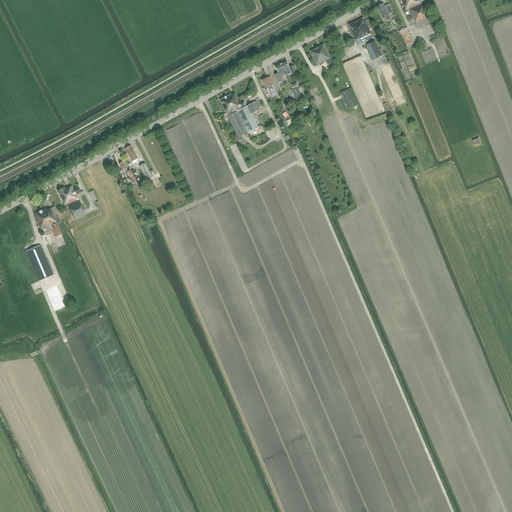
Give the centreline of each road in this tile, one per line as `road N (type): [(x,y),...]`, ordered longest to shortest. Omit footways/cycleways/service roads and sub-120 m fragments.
road 1 (track): [(453,511),(304,164),(240,189),(199,100)]
road 2 (tertiary): [(0,212),(376,0)]
